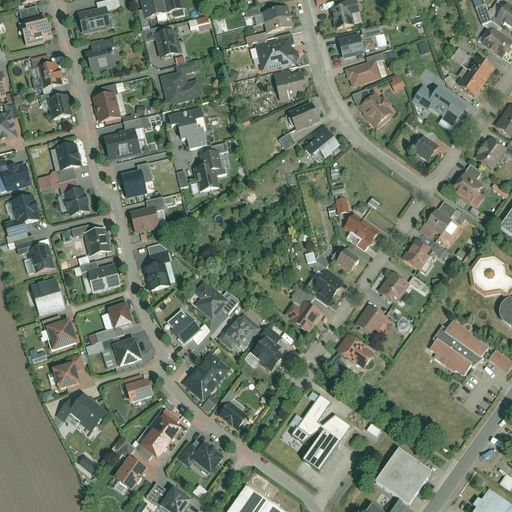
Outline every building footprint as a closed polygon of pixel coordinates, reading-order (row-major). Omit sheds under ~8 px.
[(153,0),(142,2),(147,22),(164,18),(164,16),(185,12),(182,0),(153,0)] [(477,10),(485,7),(482,0),(477,0),(474,1),(477,10)] [(341,10),(330,12),(334,32),(354,28),(351,18),(359,16),(356,1),(340,5),(341,10)] [(79,17),(85,38),(115,30),(110,14),(120,11),(118,2),(99,7),(100,11),(79,17)] [(511,9),(506,5),(495,21),(511,31),(511,9)] [(293,30),(288,9),(261,16),(266,37),(293,30)] [(26,37),(28,47),(54,41),(48,18),(39,20),(37,10),(19,14),(22,26),(27,25),(30,36),(26,37)] [(189,21),(190,34),(211,32),(210,19),(189,21)] [(226,34),(223,20),(214,22),(217,36),(226,34)] [(383,27),(362,31),(365,41),(375,39),(377,50),(387,48),(383,27)] [(161,30),(143,35),(146,45),(157,43),(162,62),(183,57),(177,34),(163,37),(161,30)] [(481,49),(502,62),(511,46),(511,43),(492,31),(481,49)] [(254,49),(262,76),(295,66),(290,48),(294,47),(291,36),(276,40),(276,43),(254,49)] [(357,37),(337,42),(343,62),(363,56),(357,37)] [(93,54),(87,56),(91,76),(118,70),(114,52),(117,52),(115,41),(92,46),(93,54)] [(418,47),(422,58),(432,54),(427,43),(418,47)] [(367,67),(347,73),(352,91),(380,82),(376,66),(388,63),(385,55),(365,61),(367,67)] [(477,100),(495,73),(477,61),(459,88),(477,100)] [(39,71),(44,92),(64,87),(59,67),(39,71)] [(288,72),(273,76),(280,104),(305,98),(303,91),(305,91),(301,73),(289,76),(288,72)] [(189,74),(162,81),(169,110),(204,101),(200,82),(191,84),(189,74)] [(0,100),(9,98),(3,75),(0,76),(0,100)] [(405,89),(399,79),(388,85),(394,95),(405,89)] [(103,100),(95,102),(101,128),(126,123),(117,87),(101,91),(103,100)] [(423,89),(412,104),(452,132),(467,111),(437,90),(433,96),(423,89)] [(374,95),(357,110),(376,133),(394,118),(388,111),(391,108),(383,99),(380,102),(374,95)] [(49,103),(54,124),(72,119),(67,99),(49,103)] [(319,124),(311,105),(287,116),(295,135),(319,124)] [(146,117),(146,108),(138,108),(138,117),(146,117)] [(511,110),(510,109),(495,130),(511,141),(511,110)] [(203,112),(169,120),(171,132),(179,130),(183,144),(190,143),(192,151),(211,147),(208,134),(203,136),(200,125),(206,123),(203,112)] [(0,117),(0,145),(21,140),(15,114),(0,117)] [(411,114),(405,124),(414,130),(421,121),(411,114)] [(126,137),(104,143),(109,164),(145,154),(142,144),(146,143),(141,123),(124,127),(126,137)] [(429,133),(417,126),(412,135),(421,140),(410,157),(428,168),(439,150),(424,141),(429,133)] [(324,163),(341,149),(323,127),(311,136),(316,142),(304,151),(311,160),(317,155),(324,163)] [(286,153),(298,146),(291,135),(280,141),(286,153)] [(489,141),(474,162),(491,174),(506,153),(489,141)] [(202,170),(194,172),(201,197),(220,192),(216,177),(225,175),(221,157),(229,155),(226,146),(212,150),(213,156),(200,160),(202,170)] [(51,154),(57,177),(79,172),(74,149),(51,154)] [(0,176),(4,176),(9,195),(32,189),(26,166),(10,171),(7,162),(0,164),(0,176)] [(469,168),(451,194),(475,210),(483,199),(477,195),(483,187),(476,183),(481,176),(469,168)] [(333,184),(340,183),(338,170),(330,172),(333,184)] [(122,179),(127,201),(149,196),(144,174),(122,179)] [(180,191),(189,190),(187,174),(178,175),(180,191)] [(333,191),(340,216),(350,213),(343,188),(333,191)] [(66,198),(72,219),(91,213),(85,192),(66,198)] [(6,226),(9,240),(28,235),(26,229),(42,225),(35,198),(11,204),(16,224),(6,226)] [(424,225),(419,234),(430,241),(435,234),(442,238),(457,214),(444,206),(439,214),(436,212),(427,226),(424,225)] [(156,211),(130,217),(135,237),(161,231),(156,211)] [(511,213),(502,228),(511,235),(511,213)] [(371,249),(381,234),(354,216),(343,233),(350,237),(347,242),(365,253),(369,247),(371,249)] [(64,243),(74,241),(72,231),(63,233),(64,243)] [(85,237),(91,259),(112,254),(106,232),(85,237)] [(432,253),(414,242),(400,264),(418,275),(432,253)] [(152,270),(145,272),(151,295),(172,290),(165,267),(173,265),(167,245),(154,249),(157,258),(149,260),(152,270)] [(29,253),(36,277),(55,271),(48,247),(29,253)] [(309,267),(316,265),(316,270),(329,268),(327,258),(316,260),(315,254),(307,256),(309,267)] [(335,267),(349,276),(358,263),(344,254),(335,267)] [(89,258),(79,260),(81,267),(91,265),(89,258)] [(471,275),(472,291),(485,301),(503,298),(509,303),(507,305),(502,313),(503,323),(507,328),(511,329),(511,273),(511,266),(499,259),(481,260),(471,275)] [(90,280),(95,297),(120,289),(113,268),(100,272),(98,265),(81,270),(85,282),(90,280)] [(410,287),(391,275),(378,296),(396,307),(410,287)] [(322,277),(310,295),(316,300),(328,308),(341,289),(322,277)] [(425,296),(431,289),(415,278),(410,285),(425,296)] [(56,285),(32,292),(40,319),(64,312),(56,285)] [(201,303),(197,309),(215,322),(222,314),(229,319),(239,305),(212,285),(209,289),(204,286),(195,298),(201,303)] [(294,305),(285,319),(309,335),(321,319),(309,310),(316,300),(310,295),(299,288),(290,303),(294,305)] [(102,346),(120,341),(125,339),(123,332),(139,327),(132,306),(108,314),(114,331),(96,337),(99,347),(102,346)] [(386,321),(368,309),(354,330),(372,342),(386,321)] [(401,324),(399,329),(408,333),(413,322),(391,312),(388,318),(401,324)] [(242,317),(222,344),(241,357),(260,330),(242,317)] [(189,319),(172,334),(184,348),(202,333),(189,319)] [(51,355),(82,346),(75,322),(44,331),(51,355)] [(447,333),(442,330),(426,353),(464,378),(471,367),(480,361),(487,351),(471,340),(473,338),(453,325),(447,333)] [(267,342),(253,361),(275,378),(288,361),(278,354),(287,343),(269,330),(262,339),(267,342)] [(362,374),(374,358),(346,337),(334,354),(362,374)] [(115,351),(122,372),(145,365),(137,343),(122,348),(120,341),(102,346),(105,355),(115,351)] [(47,353),(39,355),(38,351),(32,352),(35,365),(49,362),(47,353)] [(511,364),(495,353),(488,362),(507,376),(511,368),(511,364)] [(210,358),(186,390),(205,405),(230,373),(210,358)] [(56,373),(62,394),(87,387),(83,374),(86,373),(82,359),(66,363),(68,369),(56,373)] [(125,385),(131,404),(152,398),(148,385),(143,387),(141,380),(125,385)] [(227,411),(221,420),(240,434),(249,420),(232,408),(238,398),(231,393),(221,407),(227,411)] [(320,397),(291,438),(303,446),(316,435),(320,439),(326,431),(322,428),(318,425),(332,405),(320,397)] [(72,402),(59,419),(65,425),(70,419),(93,437),(110,417),(87,398),(79,408),(72,402)] [(319,475),(352,429),(335,417),(322,428),(326,431),(320,439),(303,463),(319,475)] [(167,418),(143,448),(161,463),(185,433),(167,418)] [(197,465),(214,478),(226,463),(206,448),(201,455),(193,448),(181,464),(192,472),(197,465)] [(399,453),(376,485),(409,509),(432,477),(399,453)] [(94,476),(100,467),(87,457),(80,466),(94,476)] [(131,460),(117,482),(136,494),(150,472),(131,460)] [(511,493),(511,491),(511,478),(507,476),(500,486),(511,493)] [(188,511),(194,504),(176,492),(172,497),(157,487),(148,501),(165,511),(188,511)] [(201,487),(195,495),(203,501),(209,493),(201,487)] [(279,511),(246,489),(230,511),(279,511)] [(511,511),(511,509),(489,493),(475,511),(511,511)]
